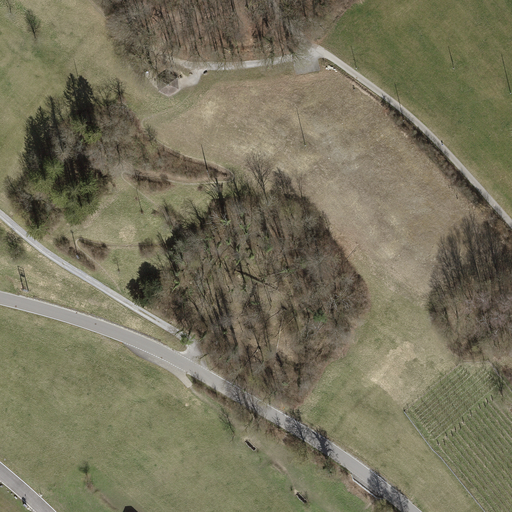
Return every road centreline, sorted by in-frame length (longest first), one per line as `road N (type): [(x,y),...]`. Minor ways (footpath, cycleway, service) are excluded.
road 1 (unclassified): [(412,511),(332,450),(190,366)]
road 2 (track): [(511,224),(418,123),(317,48)]
road 3 (track): [(0,213),(52,256),(188,340),(190,366)]
road 4 (unclassified): [(0,297),(89,322),(190,366)]
